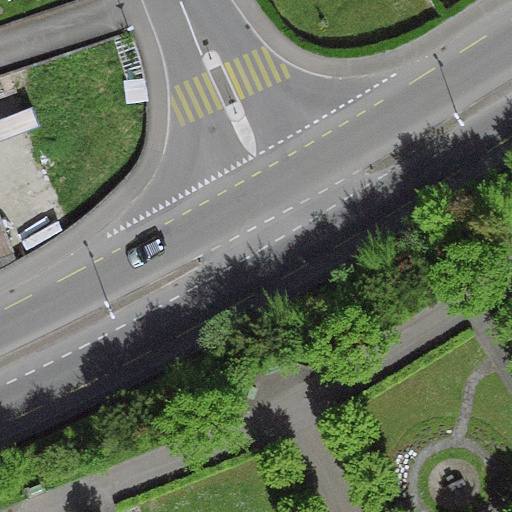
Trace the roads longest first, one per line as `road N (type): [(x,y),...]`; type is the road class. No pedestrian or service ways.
road 1 (primary): [(0,368),(291,215)]
road 2 (primary): [(291,215),(511,90)]
road 3 (residential): [(170,0),(291,215)]
